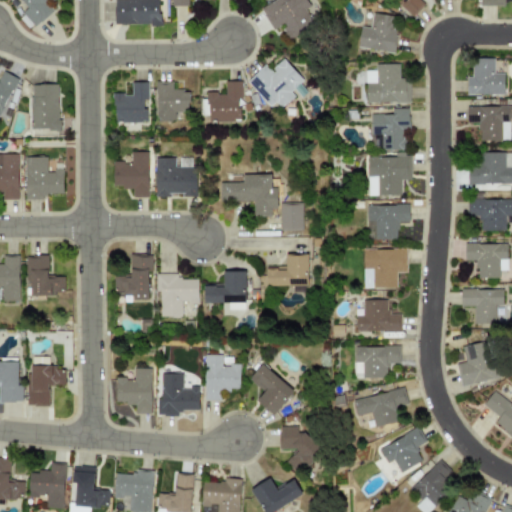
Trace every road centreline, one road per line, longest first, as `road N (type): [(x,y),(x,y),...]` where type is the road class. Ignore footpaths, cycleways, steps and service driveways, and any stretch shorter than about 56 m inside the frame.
road 1 (residential): [(511,476),(463,444),(439,409),(427,367),(439,190),(432,48),(437,34),(450,30),(511,34)]
road 2 (residential): [(85,0),(90,439)]
road 3 (residential): [(0,431),(186,447),(237,438)]
road 4 (residential): [(0,227),(152,226),(199,239)]
road 5 (residential): [(86,55),(177,54),(230,41)]
